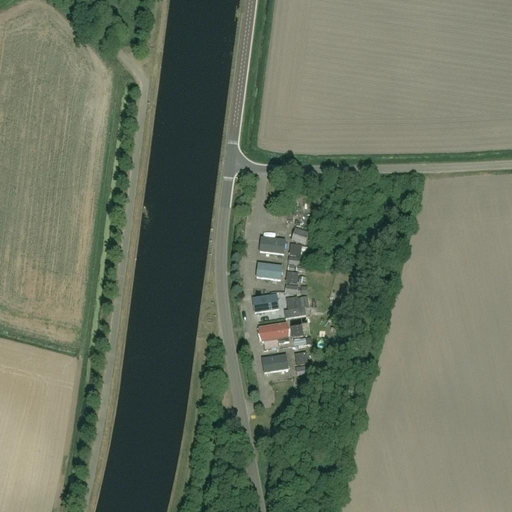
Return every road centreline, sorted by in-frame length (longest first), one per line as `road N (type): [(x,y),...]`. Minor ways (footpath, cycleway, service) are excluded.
road 1 (unclassified): [(82,511),(145,87),(68,0)]
road 2 (tertiary): [(259,511),(222,290),(230,162)]
road 3 (unclassified): [(511,164),(285,170),(230,162)]
road 4 (tertiary): [(230,162),(250,0)]
